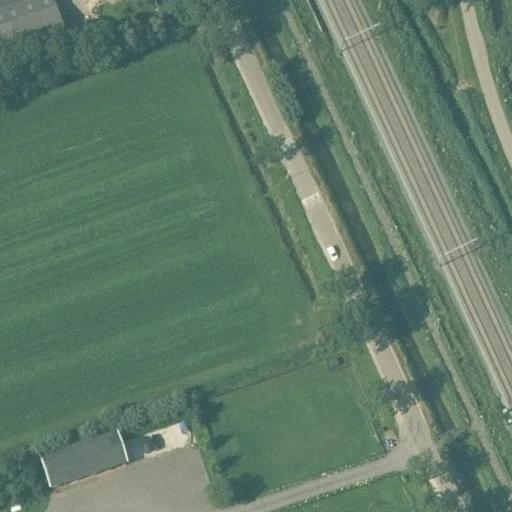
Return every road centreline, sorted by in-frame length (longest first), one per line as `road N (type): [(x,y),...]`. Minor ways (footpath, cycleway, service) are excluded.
road 1 (tertiary): [(461,511),(224,0)]
road 2 (unclassified): [(511,157),(464,0)]
